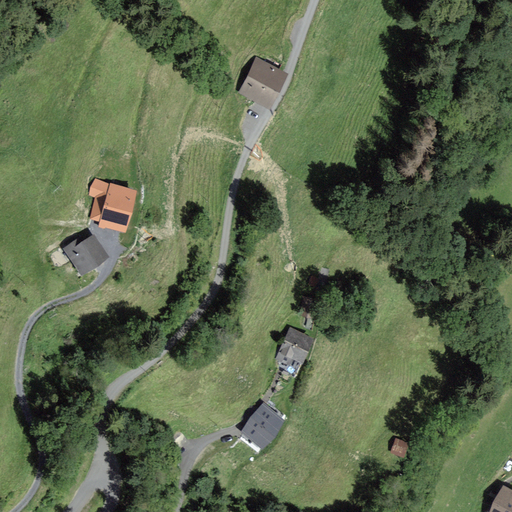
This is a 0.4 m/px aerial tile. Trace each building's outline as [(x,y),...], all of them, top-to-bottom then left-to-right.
[(286,73),(257,59),(241,93),(269,107),(286,73)] [(108,184),(94,181),(91,194),(97,196),(91,218),(101,220),(100,224),(125,231),(136,191),(108,184)] [(108,258),(94,236),(80,245),(77,240),(65,248),(82,274),(108,258)] [(313,340),(291,329),(277,358),(280,360),(288,364),(291,357),(301,362),(303,362),(313,340)] [(282,421),(263,407),(244,432),(263,446),(282,421)] [(394,439),(391,450),(402,454),(406,443),(394,439)] [(511,511),(511,490),(505,488),(501,495),(492,511),(511,511)]
